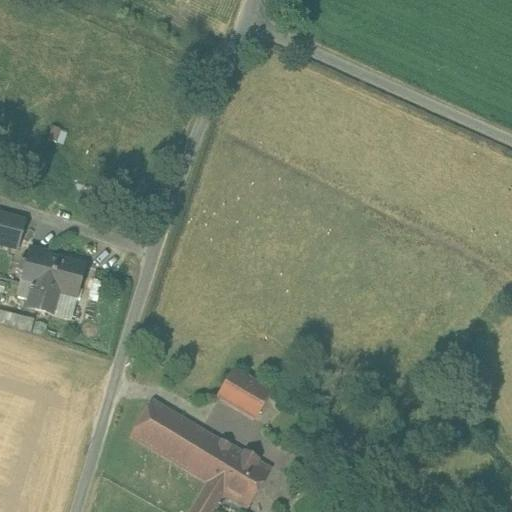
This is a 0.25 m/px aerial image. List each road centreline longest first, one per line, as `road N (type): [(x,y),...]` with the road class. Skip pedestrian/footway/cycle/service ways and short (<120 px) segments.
road 1 (unclassified): [(78,511),(174,186),(253,0)]
road 2 (track): [(511,143),(241,28)]
